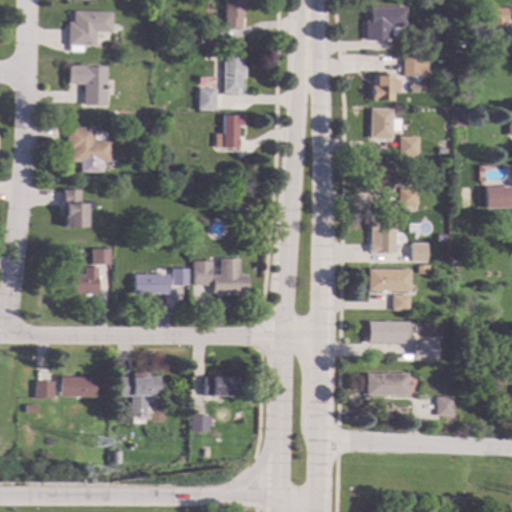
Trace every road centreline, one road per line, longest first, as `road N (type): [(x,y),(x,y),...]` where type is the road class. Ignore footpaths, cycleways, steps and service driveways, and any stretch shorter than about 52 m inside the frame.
road 1 (tertiary): [(313,511),(319,132),(306,16)]
road 2 (tertiary): [(306,16),(290,130),(273,497)]
road 3 (residential): [(4,334),(20,162),(21,0)]
road 4 (residential): [(318,341),(0,333)]
road 5 (motorway): [(273,497),(0,496)]
road 6 (residential): [(511,446),(315,439)]
